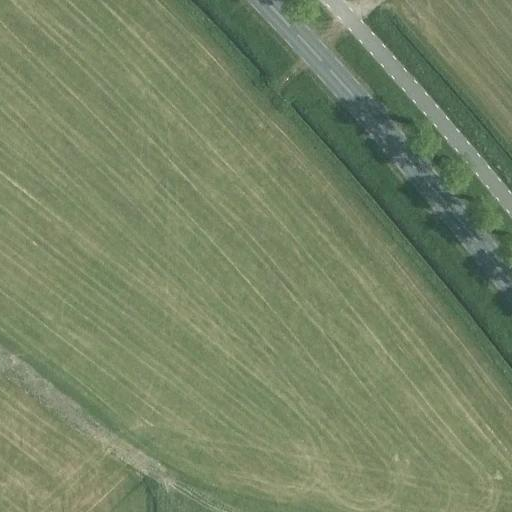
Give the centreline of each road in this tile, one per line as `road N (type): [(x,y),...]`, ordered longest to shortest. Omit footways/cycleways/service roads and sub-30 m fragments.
road 1 (secondary): [(511,286),(262,0)]
road 2 (unclassified): [(511,208),(331,0)]
